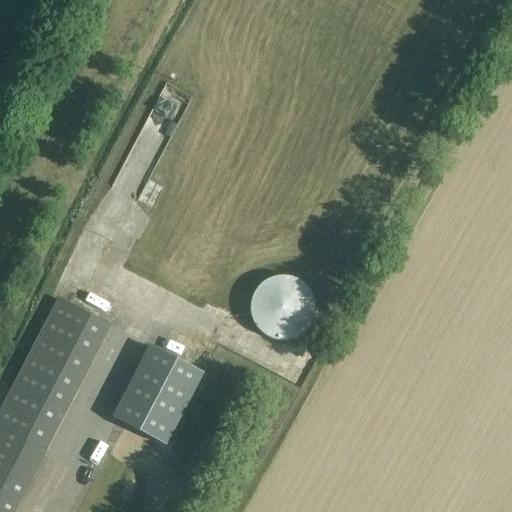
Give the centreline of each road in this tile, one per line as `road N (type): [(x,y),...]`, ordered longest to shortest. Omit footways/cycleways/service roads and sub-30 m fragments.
road 1 (track): [(230,511),(286,415),(288,394),(276,376),(198,335)]
road 2 (unknown): [(4,511),(89,337)]
